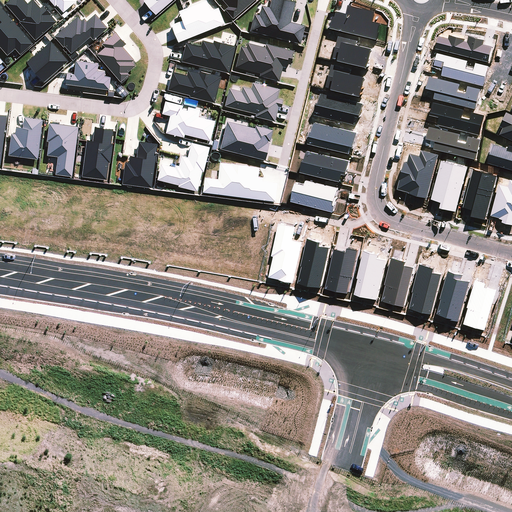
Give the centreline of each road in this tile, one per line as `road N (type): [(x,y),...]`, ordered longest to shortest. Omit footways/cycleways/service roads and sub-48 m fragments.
road 1 (secondary): [(0,269),(109,284),(377,344)]
road 2 (secondary): [(372,363),(249,327),(0,282)]
road 3 (residential): [(417,9),(375,176),(377,207),(394,221),(511,254)]
road 4 (residential): [(117,0),(154,52),(140,103),(115,109),(0,93)]
road 5 (residential): [(282,163),(323,0)]
road 6 (secondary): [(511,408),(372,363)]
road 7 (secondary): [(377,344),(511,385)]
road 8 (track): [(376,447),(405,474),(496,511)]
